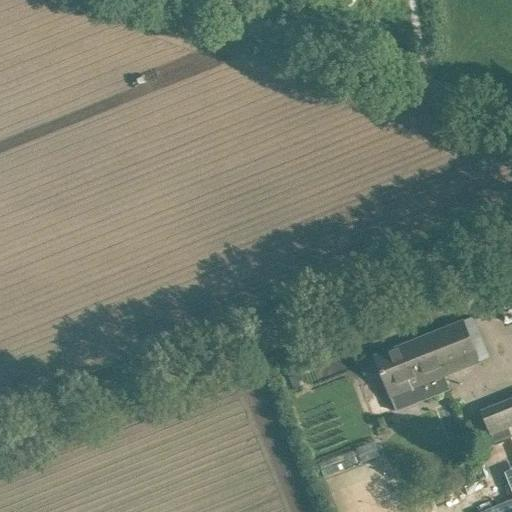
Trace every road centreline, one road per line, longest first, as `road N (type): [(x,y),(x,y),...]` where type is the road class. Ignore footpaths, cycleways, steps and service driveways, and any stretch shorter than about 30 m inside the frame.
road 1 (unclassified): [(0,441),(511,236)]
road 2 (unclassified): [(511,112),(184,0)]
